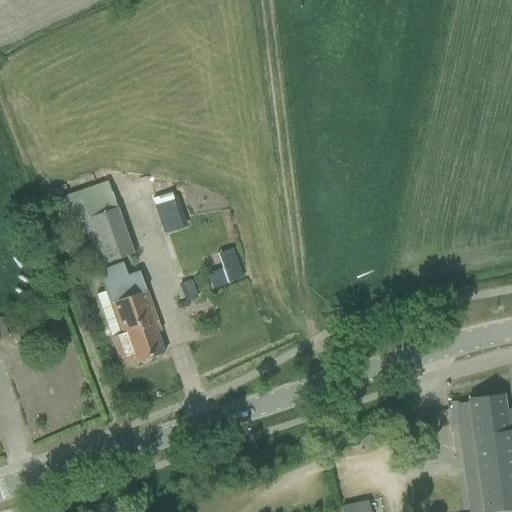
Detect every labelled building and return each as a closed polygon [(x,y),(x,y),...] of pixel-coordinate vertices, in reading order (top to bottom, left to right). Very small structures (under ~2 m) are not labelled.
[(186,229),(182,213),(197,208),(192,191),(153,204),(163,236),(186,229)] [(133,253),(117,208),(80,221),(93,253),(97,265),(133,253)] [(93,253),(80,221),(70,225),(81,257),(93,253)] [(241,244),(238,226),(204,232),(207,250),(241,244)] [(118,269),(109,272),(141,362),(163,354),(153,323),(156,322),(139,273),(122,279),(118,269)] [(141,362),(109,272),(100,275),(106,292),(96,295),(121,366),(135,361),(135,364),(141,362)] [(17,335),(23,349),(59,335),(54,321),(17,335)] [(482,511),(504,511),(511,511),(511,410),(505,411),(503,396),(468,401),(482,511)] [(373,436),(360,438),(361,446),(374,445),(373,436)] [(432,447),(419,450),(421,462),(435,459),(432,447)] [(367,511),(365,502),(340,507),(341,511),(367,511)]
